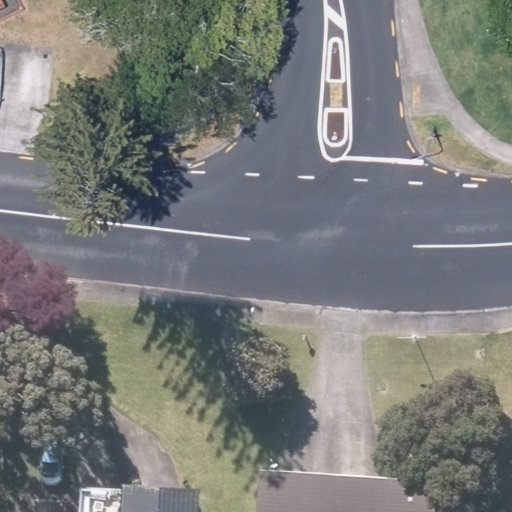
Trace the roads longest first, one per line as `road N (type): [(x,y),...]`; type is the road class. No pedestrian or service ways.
road 1 (residential): [(0,211),(307,245)]
road 2 (residential): [(307,245),(331,63),(323,0)]
road 3 (residential): [(511,245),(307,245)]
